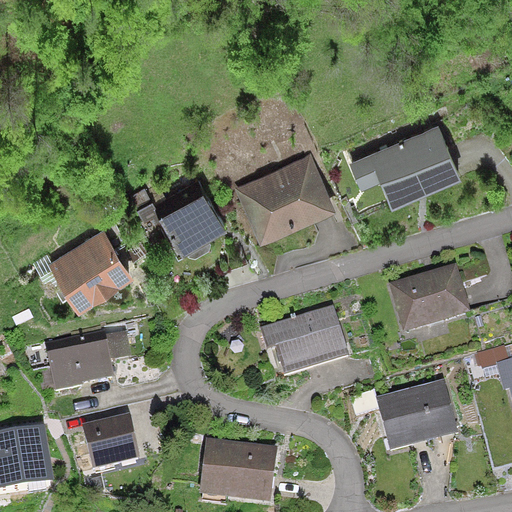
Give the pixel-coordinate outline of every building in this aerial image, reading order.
[(441,126),(354,158),(363,183),(385,175),(392,197),(458,173),(441,126)] [(309,160),(242,191),(263,237),(330,206),(309,160)] [(199,185),(144,217),(168,257),(223,225),(199,185)] [(102,231),(52,259),(77,304),(127,276),(102,231)] [(454,270),(392,288),(404,329),(466,312),(454,270)] [(335,312),(255,335),(268,380),(348,357),(335,312)] [(100,337),(49,347),(57,386),(108,376),(100,337)] [(511,366),(498,370),(511,419),(511,366)] [(449,385),(369,402),(380,457),(461,440),(449,385)] [(126,419),(87,429),(96,467),(135,457),(126,419)] [(37,435),(0,440),(0,494),(46,487),(37,435)] [(274,451),(203,442),(197,490),(268,499),(274,451)]
